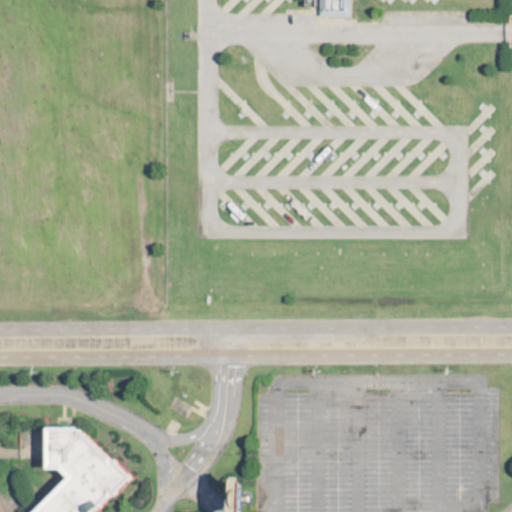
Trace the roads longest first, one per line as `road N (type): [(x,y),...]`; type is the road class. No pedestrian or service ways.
road 1 (tertiary): [(0,357),(511,353)]
road 2 (tertiary): [(511,325),(0,328)]
